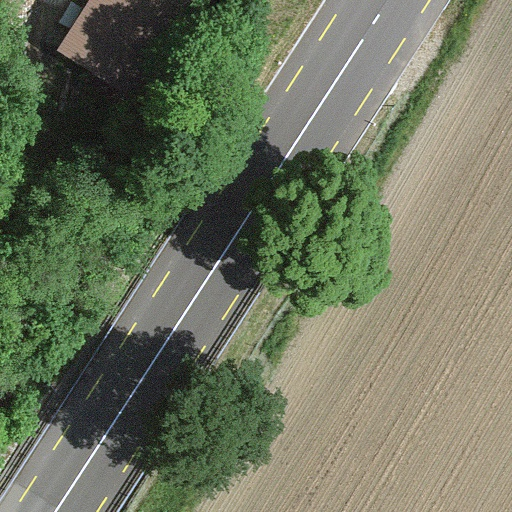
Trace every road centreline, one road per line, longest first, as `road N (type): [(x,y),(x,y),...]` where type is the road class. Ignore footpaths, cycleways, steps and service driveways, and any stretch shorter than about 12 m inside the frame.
road 1 (primary): [(408,0),(64,511)]
road 2 (track): [(0,236),(27,158),(59,0)]
